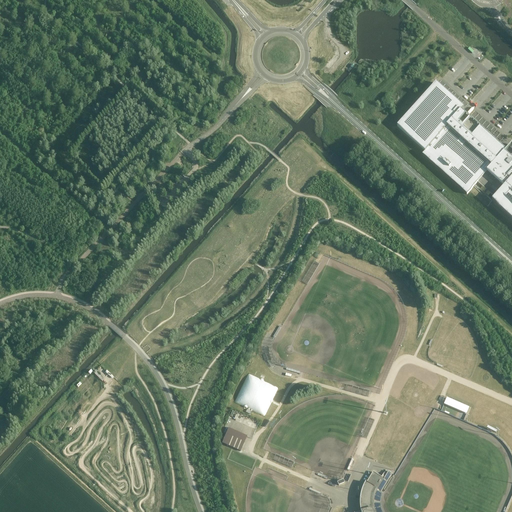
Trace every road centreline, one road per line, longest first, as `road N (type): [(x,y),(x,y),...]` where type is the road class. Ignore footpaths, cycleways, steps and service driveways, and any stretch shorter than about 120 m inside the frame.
road 1 (track): [(56,295),(64,274),(180,154)]
road 2 (secondary): [(467,223),(332,101)]
road 3 (unknown): [(171,511),(169,457),(136,372),(136,349)]
road 4 (unclassified): [(405,0),(511,95)]
